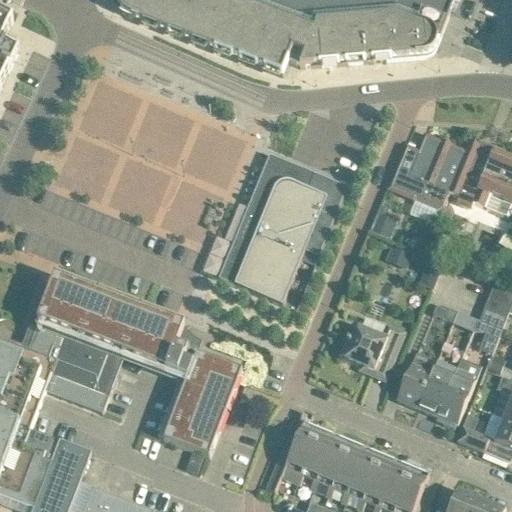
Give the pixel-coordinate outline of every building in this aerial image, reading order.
[(108,0),(109,1),(111,5),(113,9),(117,14),(120,16),(130,21),(283,79),(288,64),(300,69),(300,70),(381,63),(422,60),(426,60),(429,58),(431,58),(434,55),(436,52),(437,51),(451,15),(456,0),(108,0)] [(0,92),(20,51),(4,44),(14,24),(0,17),(0,92)] [(398,174),(392,189),(394,190),(393,193),(412,200),(442,213),(448,198),(449,195),(467,155),(466,154),(466,153),(427,138),(426,140),(424,139),(409,176),(401,172),(400,175),(398,174)] [(467,155),(449,195),(459,200),(458,202),(473,208),(474,205),(508,219),(511,211),(511,163),(494,156),(495,154),(494,149),(484,146),(480,148),(470,144),(466,153),(466,154),(467,155)] [(220,282),(236,290),(275,192),(277,190),(279,187),(281,186),(284,186),(287,185),(290,186),(307,192),(314,176),(270,159),(220,282)] [(314,176),(307,192),(290,186),(287,185),(284,186),(281,186),(279,187),(277,190),(275,192),(236,290),(283,309),(305,254),(320,260),(348,191),(314,176)] [(377,216),(370,233),(387,240),(394,223),(377,216)] [(390,250),(385,263),(405,271),(411,258),(390,250)] [(438,278),(441,269),(427,264),(424,272),(438,278)] [(55,280),(38,326),(125,359),(187,383),(164,444),(193,455),(204,459),(210,461),(243,374),(178,349),(185,329),(55,280)] [(511,311),(511,309),(511,297),(494,290),(490,302),(511,311)] [(507,322),(509,317),(511,311),(490,302),(485,313),(507,322)] [(433,319),(453,327),(458,316),(443,309),(436,313),(433,319)] [(487,328),(502,334),(507,322),(485,313),(480,325),(487,328)] [(70,511),(92,456),(31,433),(46,395),(103,417),(125,359),(38,326),(27,355),(8,347),(6,352),(0,349),(0,498),(34,511),(70,511)] [(502,334),(487,328),(484,337),(498,343),(502,334)] [(393,366),(406,336),(387,329),(383,340),(359,330),(353,345),(349,343),(341,362),(375,375),(381,361),(393,366)] [(397,403),(418,412),(437,366),(417,358),(397,403)] [(418,412),(438,420),(457,375),(437,366),(418,412)] [(511,398),(511,404),(505,422),(511,424),(511,384),(486,373),(484,380),(500,386),(498,393),(511,398)] [(457,375),(438,420),(458,429),(477,383),(457,375)] [(511,424),(505,422),(495,446),(511,453),(511,424)] [(415,511),(422,496),(430,478),(305,426),(297,444),(289,440),(267,493),(276,497),(281,483),(300,490),(304,481),(314,485),(310,495),(315,497),(319,488),(329,492),(325,501),(331,503),(335,494),(345,498),(341,507),(347,510),(350,501),(360,505),(357,511),(363,511),(366,507),(376,511),(375,511),(415,511)] [(490,442),(463,431),(458,445),(485,456),(490,442)] [(193,455),(186,473),(197,477),(204,459),(193,455)] [(147,511),(93,491),(85,511),(147,511)] [(450,511),(479,511),(482,505),(458,495),(450,511)]
